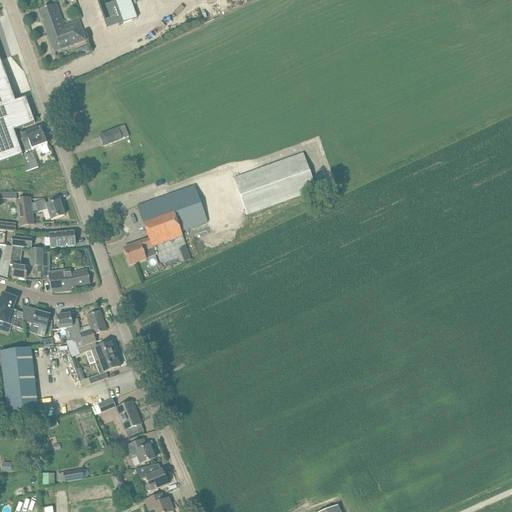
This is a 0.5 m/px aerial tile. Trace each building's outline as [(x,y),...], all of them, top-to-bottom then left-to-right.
[(98,0),(109,29),(137,19),(130,0),(98,0)] [(55,5),(48,8),(39,11),(54,53),(86,41),(79,23),(63,28),(55,5)] [(0,162),(23,154),(15,129),(36,122),(29,102),(20,105),(0,59),(0,162)] [(125,125),(108,132),(99,136),(103,147),(113,143),(129,137),(125,125)] [(22,139),(21,140),(26,152),(47,144),(44,134),(43,135),(41,129),(21,136),(22,139)] [(317,190),(303,153),(234,178),(232,172),(170,195),(184,231),(245,209),(247,215),(317,190)] [(29,154),(24,157),(25,160),(27,172),(37,169),(33,159),(31,159),(29,154)] [(37,190),(32,192),(34,199),(44,199),(54,196),(51,186),(61,183),(56,170),(46,173),(45,171),(33,176),(37,190)] [(170,195),(147,203),(138,206),(142,219),(149,240),(124,249),(130,265),(156,256),(152,247),(182,236),(181,232),(184,231),(170,195)] [(17,201),(19,217),(20,227),(34,225),(32,213),(31,200),(30,200),(30,199),(17,201)] [(59,201),(47,206),(47,209),(51,220),(64,216),(59,201)] [(0,230),(15,232),(16,224),(0,222),(0,230)] [(74,232),(50,234),(51,248),(75,246),(74,232)] [(12,246),(31,248),(32,239),(13,237),(12,246)] [(12,247),(11,255),(10,265),(14,266),(12,278),(26,280),(27,267),(20,266),(23,248),(12,247)] [(43,272),(43,250),(30,250),(30,266),(38,266),(39,272),(43,272)] [(49,272),(52,293),(75,291),(74,288),(90,285),(88,270),(72,273),(72,270),(49,272)] [(0,321),(24,330),(24,322),(23,314),(13,310),(17,299),(3,294),(0,301),(0,321)] [(23,314),(24,322),(40,327),(38,335),(44,337),(50,316),(37,312),(37,311),(37,310),(36,310),(23,306),(23,314)] [(82,340),(75,342),(78,349),(95,343),(96,343),(94,335),(106,331),(100,312),(87,316),(91,330),(81,334),(82,340)] [(66,329),(69,343),(75,342),(82,340),(81,334),(80,334),(79,327),(78,319),(71,321),(70,314),(57,317),(59,326),(59,330),(66,329)] [(91,351),(95,363),(115,356),(111,344),(97,349),(95,343),(78,349),(75,342),(69,343),(67,344),(72,358),(91,351)] [(31,349),(1,352),(8,412),(38,408),(31,349)] [(80,381),(83,388),(108,379),(106,373),(120,368),(115,356),(95,363),(100,375),(80,381)] [(113,401),(99,406),(98,405),(91,408),(95,417),(116,408),(113,401)] [(132,403),(123,406),(116,409),(125,431),(141,424),(132,403)] [(46,424),(48,429),(58,426),(56,421),(46,424)] [(125,448),(126,451),(130,460),(137,457),(140,465),(155,459),(150,446),(145,448),(142,441),(125,448)] [(11,463),(3,463),(3,471),(11,471),(11,463)] [(150,492),(151,491),(151,492),(168,485),(162,471),(159,472),(156,465),(135,470),(139,481),(146,478),(148,484),(147,485),(145,487),(147,491),(150,492)] [(84,480),(82,470),(63,473),(65,483),(84,480)] [(113,474),(109,475),(114,487),(123,484),(119,477),(115,478),(113,474)] [(172,511),(173,511),(168,499),(164,501),(162,495),(145,501),(149,511),(155,510),(155,511),(172,511)] [(342,511),(339,503),(316,511),(342,511)]
